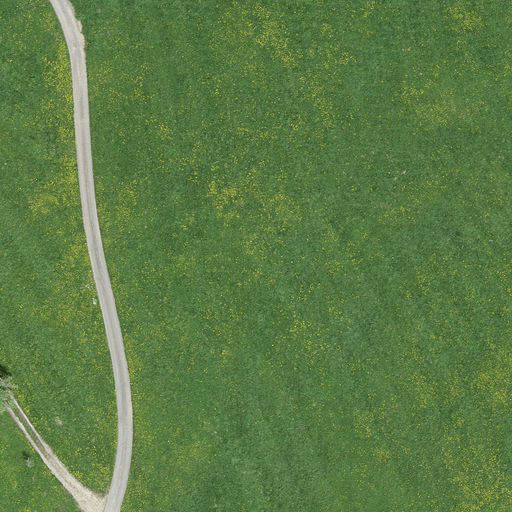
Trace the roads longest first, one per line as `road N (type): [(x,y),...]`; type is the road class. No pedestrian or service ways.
road 1 (track): [(108,511),(120,473),(123,404),(84,169),(78,74),(58,0)]
road 2 (track): [(97,511),(53,466),(0,388)]
